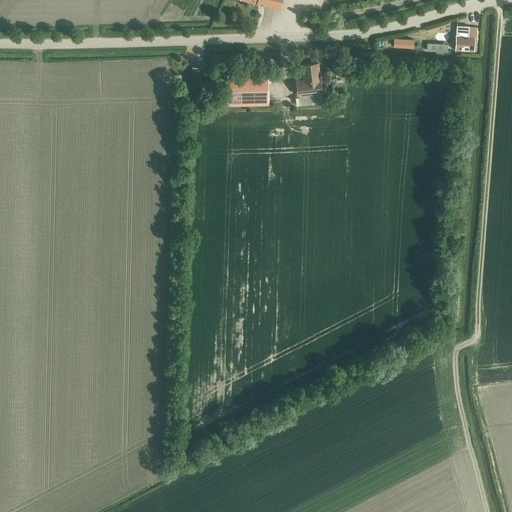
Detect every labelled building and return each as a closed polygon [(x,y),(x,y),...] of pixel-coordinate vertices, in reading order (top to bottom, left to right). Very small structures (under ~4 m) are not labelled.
[(456,25),(455,49),(473,50),(474,40),(476,40),(477,27),(468,26),(469,26),(456,25)] [(412,47),(413,39),(394,38),(393,46),(412,47)] [(320,79),(319,79),(318,63),(301,64),(303,81),(296,82),(297,94),(321,92),(320,79)] [(348,66),(339,66),(340,75),(348,75),(348,66)] [(191,67),(192,85),(203,85),(203,67),(191,67)] [(227,74),(227,104),(268,103),(267,73),(227,74)]
